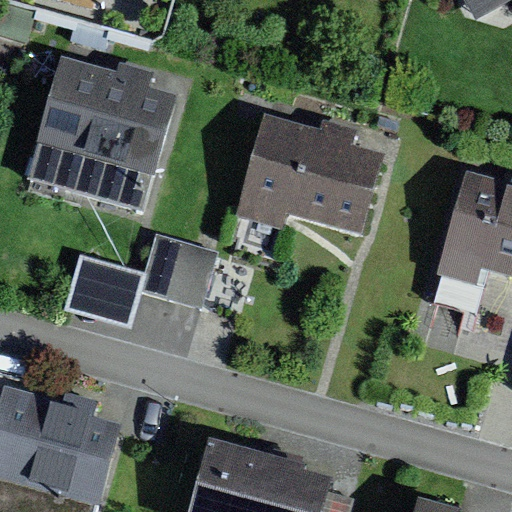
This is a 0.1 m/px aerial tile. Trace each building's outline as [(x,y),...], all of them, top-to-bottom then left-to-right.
[(203,97),(80,62),(44,188),(167,224),(203,97)] [(403,150),(276,119),(249,227),(300,240),(305,223),(380,242),(403,150)] [(511,197),(481,190),(456,295),(495,305),(500,284),(511,286),(511,197)] [(237,247),(174,229),(158,284),(221,302),(237,247)] [(86,256),(74,307),(138,322),(150,270),(86,256)] [(116,511),(135,436),(10,405),(0,445),(0,510),(7,511),(32,511),(35,502),(75,511),(116,511)] [(334,511),(339,497),(222,464),(208,511),(334,511)]
